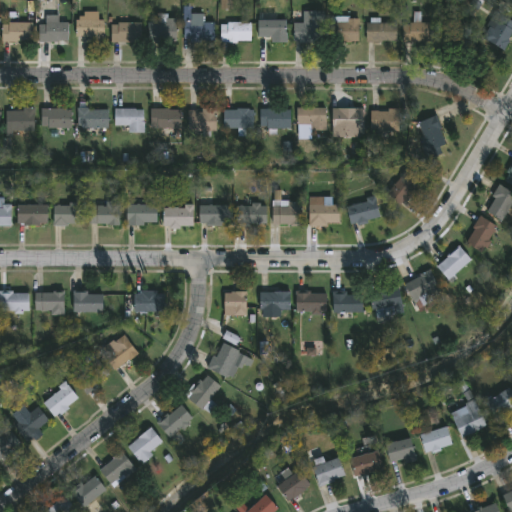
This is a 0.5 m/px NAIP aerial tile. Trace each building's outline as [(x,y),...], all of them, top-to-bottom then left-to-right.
[(292,23),(303,23),(303,11),(322,11),(322,42),(292,42),(292,23)] [(103,44),(88,44),(88,38),(75,38),(75,13),(97,13),(97,20),(103,20),(103,44)] [(67,42),(38,42),(38,25),(45,25),(45,17),(58,17),(58,23),(67,23),(67,42)] [(330,42),(330,17),(358,17),(358,42),(330,42)] [(511,26),(511,33),(503,51),(483,40),(495,17),(511,26)] [(202,18),(202,23),(214,23),(214,40),(183,40),(183,18),(202,18)] [(176,42),(147,42),(147,21),(176,21),(176,42)] [(258,21),(285,21),(285,40),(258,40),(258,21)] [(31,23),(31,42),(1,42),(1,23),(31,23)] [(111,23),(140,23),(140,42),(111,42),(111,23)] [(250,23),(250,42),(220,42),(220,23),(250,23)] [(366,42),(366,23),(396,23),(396,42),(366,42)] [(432,42),(402,42),(402,23),(432,23),(432,42)] [(444,27),(468,28),(468,46),(443,46),(444,27)] [(325,108),(325,129),(297,129),(297,108),(325,108)] [(107,109),(107,130),(78,130),(78,109),(107,109)] [(332,109),(363,109),(363,138),(332,138),(332,109)] [(34,110),(34,133),(6,133),(6,110),(34,110)] [(40,110),(70,110),(70,129),(40,129),(40,110)] [(143,110),(143,134),(127,134),(127,126),(114,126),(114,110),(143,110)] [(180,129),(149,129),(149,110),(180,110),(180,129)] [(216,110),(216,132),(187,132),(187,110),(216,110)] [(253,110),(253,129),(223,129),(223,110),(253,110)] [(289,128),(259,128),(259,110),(289,110),(289,128)] [(399,110),(399,132),(369,132),(369,110),(399,110)] [(416,123),(435,116),(446,147),(427,153),(416,123)] [(511,186),(502,181),(511,164),(511,186)] [(421,186),(398,207),(385,192),(408,172),(421,186)] [(484,210),(499,186),(511,193),(511,204),(501,222),(484,210)] [(4,204),(10,204),(10,224),(0,224),(0,198),(4,198),(4,204)] [(350,226),(346,206),(375,200),(379,220),(350,226)] [(272,226),(272,203),(300,203),(300,226),(272,226)] [(83,205),(83,226),(53,226),(53,205),(83,205)] [(236,226),(236,205),(265,205),(265,226),(236,226)] [(47,206),(47,226),(17,226),(17,206),(47,206)] [(155,226),(126,226),(126,206),(155,206),(155,226)] [(229,206),(229,226),(199,226),(199,206),(229,206)] [(308,226),(308,206),(338,206),(338,226),(308,226)] [(119,207),(119,226),(89,226),(89,207),(119,207)] [(163,228),(163,207),(193,207),(193,228),(163,228)] [(497,228),(481,253),(464,242),(480,217),(497,228)] [(470,261),(448,281),(436,268),(459,248),(470,261)] [(412,302),(405,285),(426,276),(436,300),(420,307),(417,299),(412,302)] [(400,315),(372,315),(372,290),(400,290),(400,315)] [(0,293),(28,293),(28,314),(0,314),(0,293)] [(63,293),(63,315),(34,315),(34,293),(63,293)] [(133,293),(163,293),(163,313),(133,313),(133,293)] [(223,317),(223,293),(245,293),(245,317),(223,317)] [(259,311),(259,293),(289,293),(289,311),(259,311)] [(325,293),(325,313),(295,313),(295,293),(325,293)] [(72,313),(72,294),(102,294),(102,313),(72,313)] [(332,314),(332,295),(362,295),(362,314),(332,314)] [(137,354),(113,371),(99,353),(122,335),(137,354)] [(226,379),(206,369),(220,341),(240,352),(226,379)] [(86,395),(72,379),(94,359),(108,375),(86,395)] [(195,408),(187,389),(210,379),(218,398),(195,408)] [(42,404),(66,385),(77,400),(54,418),(42,404)] [(511,409),(497,420),(485,404),(507,389),(511,395),(511,409)] [(461,439),(449,414),(473,402),(486,427),(461,439)] [(170,440),(157,425),(179,405),(192,420),(170,440)] [(13,424),(39,409),(48,426),(23,441),(13,424)] [(126,447),(150,429),(163,445),(139,464),(126,447)] [(451,448),(424,454),(419,435),(447,429),(451,448)] [(0,461),(0,437),(8,431),(19,447),(0,461)] [(385,446),(409,439),(415,459),(390,466),(385,446)] [(382,470),(354,478),(349,460),(377,452),(382,470)] [(98,470),(120,453),(135,470),(113,488),(98,470)] [(344,477),(318,487),(311,468),(337,458),(344,477)] [(276,487),(299,471),(309,487),(287,503),(276,487)] [(105,492),(80,510),(69,495),(94,476),(105,492)] [(275,511),(247,511),(264,496),(278,510),(275,511)] [(44,511),(66,498),(74,511),(44,511)]
